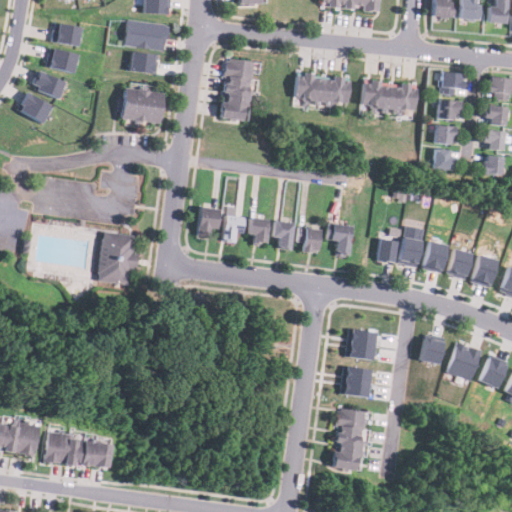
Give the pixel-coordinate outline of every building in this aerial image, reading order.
[(167,13),(167,0),(140,0),(140,12),(167,13)] [(375,11),(375,0),(318,0),(318,7),(375,11)] [(430,0),(430,16),(450,16),(450,0),(430,0)] [(476,0),(457,0),(457,18),(476,19),(476,0)] [(504,0),(491,0),(491,6),(485,6),(484,22),(504,22),(504,0)] [(121,44),(162,50),(165,24),(125,19),(121,44)] [(48,40),(75,45),(79,26),(52,21),(48,40)] [(46,66),(70,72),(75,53),(51,47),(46,66)] [(154,72),(155,53),(128,51),(127,70),(154,72)] [(216,119),(244,122),(251,61),(223,58),(216,119)] [(62,79),(34,71),(29,87),(58,96),(62,79)] [(460,72),(437,71),(436,92),(459,93),(460,72)] [(291,99),(344,103),(347,77),(293,73),(291,99)] [(484,97),(507,97),(507,77),(484,77),(484,97)] [(360,80),(358,106),(411,111),(413,84),(360,80)] [(155,123),(158,92),(119,89),(116,119),(155,123)] [(16,110),(42,122),(50,104),(24,92),(16,110)] [(454,120),(456,100),(433,99),(432,119),(454,120)] [(502,125),(503,105),(483,105),(483,124),(502,125)] [(450,144),(451,126),(432,125),(431,143),(450,144)] [(501,150),(501,130),(482,130),(482,150),(501,150)] [(448,170),(450,150),(431,148),(429,168),(448,170)] [(499,155),(480,155),(479,173),(499,174),(499,155)] [(213,229),(215,209),(196,207),(193,236),(205,237),(207,228),(213,229)] [(229,242),(230,233),(238,234),(240,217),(221,214),(218,240),(229,242)] [(262,244),(265,219),(246,217),(243,235),(250,236),(249,243),(262,244)] [(275,238),(274,249),(287,250),(289,222),(270,221),(269,237),(275,238)] [(348,225),(325,223),(323,240),(334,241),(333,255),(345,256),(348,225)] [(415,266),(423,228),(404,224),(397,262),(415,266)] [(379,226),(374,259),(393,261),(398,229),(379,226)] [(295,251),(314,253),(317,229),(298,227),(295,251)] [(94,281),(127,284),(133,235),(99,231),(94,281)] [(421,267),(440,271),(446,244),(427,239),(421,267)] [(471,252),(452,247),(445,273),(464,278),(471,252)] [(496,259),(478,253),(469,280),(487,286),(496,259)] [(511,295),(511,266),(507,265),(498,290),(511,295)] [(348,326),(344,356),(371,360),(375,330),(348,326)] [(441,341),(422,336),(417,359),(435,363),(441,341)] [(480,348),(455,339),(443,371),(468,380),(480,348)] [(476,379),(494,387),(504,363),(486,355),(476,379)] [(343,365),(339,393),(366,397),(369,368),(343,365)] [(511,396),(511,367),(502,392),(511,396)] [(327,467),(355,470),(362,410),(334,407),(327,467)] [(12,418),(1,417),(0,423),(15,425),(15,422),(38,425),(39,418),(12,415),(12,418)] [(0,448),(31,454),(35,426),(0,420),(0,448)] [(107,437),(44,432),(41,462),(104,467),(107,437)]
